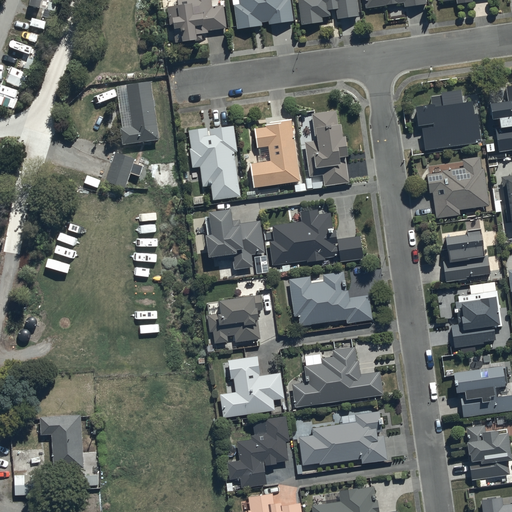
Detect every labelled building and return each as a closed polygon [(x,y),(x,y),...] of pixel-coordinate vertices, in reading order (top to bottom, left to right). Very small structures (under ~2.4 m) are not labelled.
[(228,26),(225,3),(213,5),(212,0),(166,0),(169,18),(173,18),(176,40),(187,38),(187,36),(200,35),(200,32),(210,31),(210,28),(228,26)] [(240,0),(241,2),(236,3),(239,27),(263,23),(263,20),(270,19),(270,22),(294,19),(291,0),(240,0)] [(298,0),(302,22),(323,20),(322,14),(331,14),(330,7),(337,6),(338,16),(359,14),(357,0),(298,0)] [(134,13),(125,16),(131,38),(139,36),(134,13)] [(139,53),(124,56),(125,66),(141,63),(139,53)] [(152,78),(117,83),(124,125),(122,126),(124,142),(161,136),(152,78)] [(509,96),(492,99),(494,114),(500,113),(502,125),(496,125),(500,149),(511,147),(511,82),(507,83),(509,96)] [(431,94),(432,100),(416,103),(419,124),(422,123),(426,148),(482,140),(478,108),(475,109),(474,98),(463,100),(462,88),(442,91),(442,92),(431,94)] [(337,108),(312,111),(316,139),(305,140),(310,174),(324,172),(326,184),(350,180),(346,153),(349,152),(346,131),(344,132),(342,119),(339,120),(337,108)] [(266,124),(256,126),(258,145),(269,144),(271,158),(252,160),(255,185),(301,179),(292,116),(266,120),(266,124)] [(234,123),(189,127),(191,147),(193,165),(201,165),(203,185),(212,184),(213,198),(241,194),(235,150),(238,150),(234,123)] [(116,150),(106,179),(127,186),(137,156),(116,150)] [(444,170),(428,172),(430,191),(433,190),(437,216),(460,213),(460,207),(490,203),(485,166),(482,167),(481,154),(464,156),(465,165),(444,168),(444,170)] [(161,162),(152,162),(152,176),(162,175),(161,162)] [(511,173),(502,175),(508,220),(511,219),(511,173)] [(306,181),(307,189),(323,187),(322,180),(312,181),(312,176),(305,177),(306,181)] [(231,204),(210,207),(211,213),(205,214),(209,252),(233,250),(235,267),(253,265),(252,252),(266,251),(261,218),(234,222),(231,204)] [(274,238),(270,239),(274,263),(307,257),(308,260),(326,257),(325,255),(340,253),(341,260),(364,256),(360,234),(337,237),(336,227),(333,228),(331,211),(319,213),(319,206),(301,209),(302,220),(272,224),(274,238)] [(468,230),(447,233),(450,248),(444,249),(446,259),(443,259),(447,279),(467,276),(467,274),(491,270),(484,223),(468,225),(468,230)] [(311,274),(289,277),(294,314),(299,314),(300,323),(347,318),(347,321),(373,318),(370,293),(350,296),(349,289),(347,289),(344,270),(323,272),(324,280),(312,281),(311,274)] [(452,323),(455,345),(484,342),(484,339),(496,338),(494,321),(501,321),(498,288),(496,288),(495,280),(470,283),(471,292),(459,294),(459,298),(456,299),(458,322),(452,323)] [(255,292),(219,296),(219,300),(207,301),(208,312),(207,312),(208,330),(213,329),(215,341),(228,340),(228,333),(234,333),(235,340),(261,337),(258,315),(260,315),(259,308),(263,308),(261,293),(255,294),(255,292)] [(307,381),(293,382),(296,405),(384,393),(381,370),(361,373),(357,344),(333,347),(334,355),(322,356),(322,362),(305,364),(307,381)] [(128,352),(111,352),(111,368),(128,368),(128,360),(132,361),(132,356),(128,356),(128,352)] [(228,362),(223,363),(224,377),(234,376),(234,382),(225,383),(226,391),(220,392),(223,416),(276,408),(274,398),(284,397),(281,371),(260,374),(258,354),(228,358),(228,362)] [(477,365),(455,368),(457,388),(467,387),(467,393),(462,394),(464,415),(511,408),(511,390),(498,393),(496,383),(506,381),(503,361),(484,364),(483,360),(476,361),(477,365)] [(313,433),(299,435),(303,463),(320,461),(320,463),(362,457),(363,461),(388,458),(385,434),(379,435),(378,430),(383,429),(382,421),(383,421),(382,414),(381,415),(380,409),(356,412),(357,420),(313,426),(313,433)] [(82,413),(41,415),(42,432),(54,432),(55,467),(84,465),(82,413)] [(240,459),(228,460),(230,477),(240,475),(241,486),(267,483),(265,463),(277,462),(277,459),(289,458),(289,453),(294,452),(293,439),(290,440),(287,414),(253,418),(255,433),(251,433),(252,438),(238,440),(240,459)] [(485,422),(466,425),(469,449),(472,449),(473,456),(469,457),(472,477),(510,473),(508,455),(511,454),(511,453),(509,428),(499,429),(499,425),(486,427),(485,422)] [(36,472),(15,473),(16,493),(36,493),(36,472)] [(313,511),(397,511),(398,509),(380,511),(378,499),(377,499),(375,485),(358,487),(357,486),(339,489),(340,499),(312,503),(313,511)] [(302,511),(301,500),(282,502),(281,500),(274,501),(273,491),(248,495),(249,499),(240,500),(242,510),(248,509),(248,511),(302,511)] [(483,511),(511,511),(511,501),(503,503),(502,495),(482,498),(483,511)] [(110,499),(109,507),(129,509),(130,500),(110,499)]
